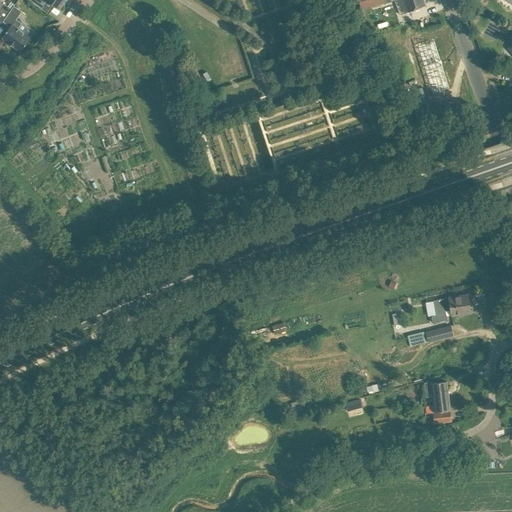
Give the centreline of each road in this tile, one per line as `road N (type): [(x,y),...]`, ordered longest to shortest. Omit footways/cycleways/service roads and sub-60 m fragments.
road 1 (primary): [(0,365),(269,246),(511,162)]
road 2 (unclassified): [(284,511),(319,480),(408,460),(478,429),(491,406),(491,358),(511,341)]
road 3 (tertiary): [(511,176),(449,0)]
road 4 (unclassified): [(0,85),(41,61),(85,0)]
